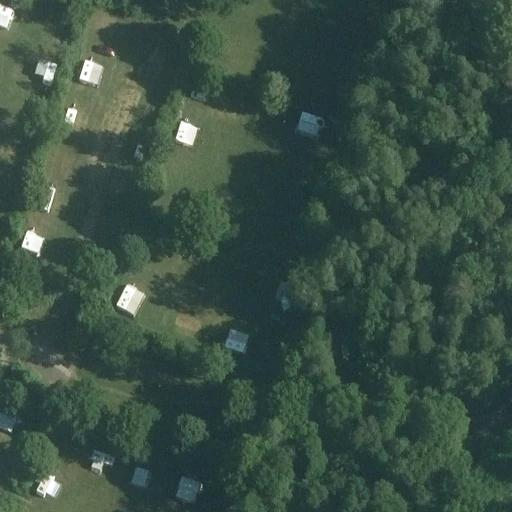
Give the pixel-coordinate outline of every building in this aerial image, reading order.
[(0,24),(17,30),(22,14),(0,6),(0,24)] [(117,37),(122,17),(106,13),(100,33),(117,37)] [(65,49),(67,29),(46,28),(44,48),(65,49)] [(172,70),(179,52),(169,48),(162,66),(172,70)] [(233,49),(228,68),(248,73),(253,53),(233,49)] [(276,70),(272,79),(295,90),(300,80),(276,70)] [(240,114),(242,94),(218,91),(216,111),(240,114)] [(88,120),(90,100),(68,98),(67,119),(88,120)] [(290,125),(291,108),(262,107),(261,124),(290,125)] [(323,137),(328,122),(312,116),(307,131),(323,137)] [(20,140),(33,143),(38,126),(26,122),(20,140)] [(62,166),(69,148),(57,143),(50,161),(62,166)] [(171,172),(192,173),(193,151),(172,150),(171,172)] [(123,157),(120,179),(139,182),(142,159),(123,157)] [(23,185),(22,167),(0,167),(0,183),(0,186),(23,185)] [(37,209),(59,214),(64,195),(42,189),(37,209)] [(20,251),(39,253),(41,237),(22,235),(20,251)] [(0,426),(13,432),(21,413),(5,406),(0,416),(0,426)] [(143,458),(138,473),(160,481),(165,465),(143,458)] [(188,473),(183,493),(212,500),(217,480),(188,473)] [(64,503),(70,486),(50,479),(44,496),(64,503)]
